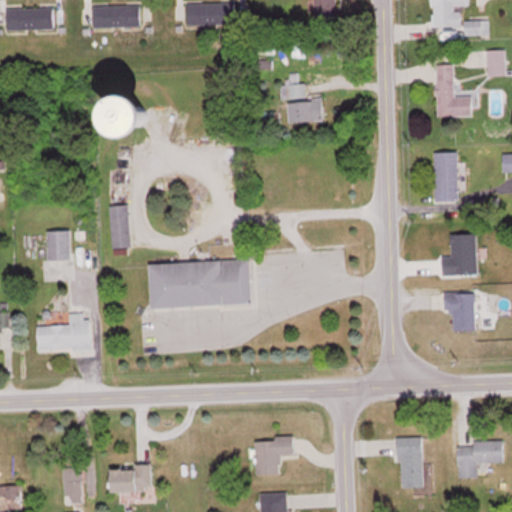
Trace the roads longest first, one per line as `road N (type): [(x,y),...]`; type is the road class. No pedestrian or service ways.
road 1 (residential): [(0,397),(511,379)]
road 2 (residential): [(391,384),(379,0)]
road 3 (residential): [(340,511),(336,386)]
